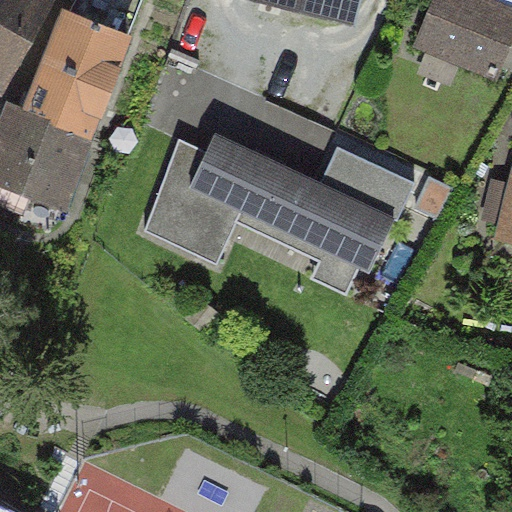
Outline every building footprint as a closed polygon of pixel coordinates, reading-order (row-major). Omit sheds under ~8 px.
[(0,0),(0,90),(3,92),(53,0),(0,0)] [(364,0),(248,0),(358,28),(364,0)] [(511,37),(511,0),(437,0),(419,47),(497,77),(511,37)] [(106,141),(137,44),(67,22),(36,119),(106,141)] [(75,237),(106,141),(36,119),(5,215),(75,237)] [(400,214),(223,132),(182,218),(359,301),(400,214)] [(183,511),(88,464),(63,511),(183,511)]
